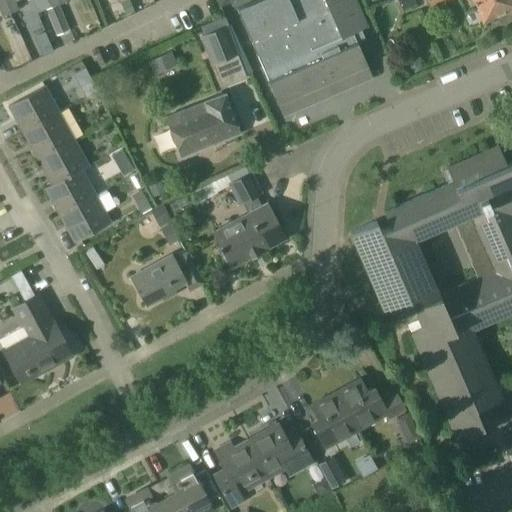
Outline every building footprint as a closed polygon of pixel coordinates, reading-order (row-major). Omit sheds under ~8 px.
[(0,0),(0,12),(1,16),(9,13),(3,0),(0,0)] [(13,0),(3,0),(9,13),(17,10),(13,0)] [(47,0),(51,7),(45,10),(56,36),(67,31),(69,30),(58,4),(56,0),(47,0)] [(135,11),(129,0),(127,0),(121,3),(126,15),(135,11)] [(365,28),(352,0),(298,0),(290,4),(288,0),(256,0),(236,9),(282,114),(371,75),(353,33),(365,28)] [(452,0),(427,0),(431,9),(452,0)] [(511,8),(511,0),(459,0),(464,12),(476,7),(483,22),(511,8)] [(199,35),(211,66),(213,65),(238,54),(226,24),(199,35)] [(45,32),(35,37),(43,56),(53,51),(45,32)] [(149,62),(155,75),(178,66),(172,52),(149,62)] [(81,86),(86,96),(98,90),(93,80),(81,86)] [(8,106),(23,133),(59,113),(44,86),(8,106)] [(203,103),(164,118),(180,158),(239,133),(224,93),(202,101),(203,103)] [(73,139),(59,113),(23,133),(37,159),(73,139)] [(51,185),(81,169),(88,165),(73,139),(37,159),(51,185)] [(511,162),(506,165),(498,146),(498,147),(446,169),(452,182),(383,212),(389,227),(380,231),(376,221),(349,232),(387,320),(413,308),(421,327),(410,332),(457,438),(483,427),(474,408),(501,397),(472,329),(511,311),(511,162)] [(128,159),(122,149),(112,155),(117,165),(128,159)] [(59,215),(95,195),(81,169),(51,185),(44,189),(59,215)] [(262,194),(250,171),(227,183),(239,206),(242,204),(247,213),(212,232),(231,267),(285,238),(265,203),(260,205),(256,197),(262,194)] [(95,195),(59,215),(73,241),(110,221),(105,212),(115,206),(106,189),(95,195)] [(141,213),(151,208),(141,191),(132,196),(141,213)] [(175,217),(191,209),(185,196),(169,204),(175,217)] [(171,220),(161,204),(149,211),(159,227),(171,220)] [(162,229),(171,245),(180,241),(171,224),(162,229)] [(202,283),(186,253),(173,260),(170,255),(130,276),(146,306),(160,298),(161,300),(186,287),(188,291),(202,283)] [(20,294),(24,301),(34,295),(30,289),(20,294)] [(35,294),(34,295),(24,301),(12,307),(23,326),(0,338),(0,341),(4,349),(2,349),(21,383),(42,371),(41,368),(70,352),(53,321),(51,322),(35,294)] [(335,391),(356,430),(386,413),(389,418),(403,410),(392,389),(379,396),(373,386),(366,390),(359,378),(335,391)] [(356,430),(335,391),(310,405),(317,418),(309,422),(324,448),(356,430)] [(394,420),(406,446),(419,440),(408,414),(394,420)] [(247,440),(267,475),(284,466),(289,475),(312,462),(294,429),(283,435),(277,424),(247,440)] [(511,434),(502,436),(505,453),(509,452),(511,451),(511,434)] [(267,475),(247,440),(233,448),(230,442),(214,451),(224,469),(212,475),(230,507),(243,500),(238,491),(267,475)] [(317,464),(331,488),(345,481),(332,456),(317,464)] [(178,496),(167,502),(172,511),(210,511),(213,511),(208,500),(194,475),(189,465),(167,477),(178,496)] [(194,475),(208,500),(219,494),(206,469),(194,475)] [(324,479),(312,486),(319,498),(331,491),(324,479)] [(172,511),(167,502),(156,508),(146,488),(125,499),(131,510),(127,511),(172,511)]
